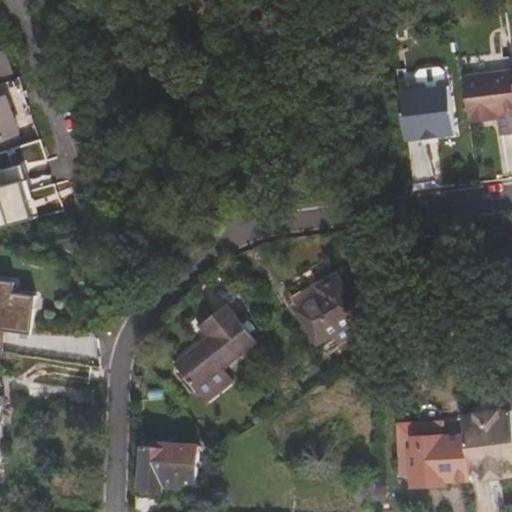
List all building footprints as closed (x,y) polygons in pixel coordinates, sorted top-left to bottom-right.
[(511,89),(510,72),(459,78),(466,124),(487,122),(486,117),(494,116),(495,121),(497,137),(511,134),(511,89)] [(445,86),(396,93),(398,110),(402,141),(419,138),(435,137),(451,134),(445,86)] [(0,140),(11,136),(0,99),(0,140)] [(0,151),(16,147),(11,136),(0,140),(0,151)] [(25,171),(0,178),(0,215),(35,205),(25,171)] [(195,196),(179,197),(179,214),(175,215),(176,235),(195,235),(195,196)] [(359,230),(362,258),(378,255),(375,228),(359,230)] [(434,272),(418,274),(420,284),(435,282),(434,272)] [(364,315),(339,279),(336,274),(292,303),(321,344),(334,335),(358,319),(364,315)] [(365,275),(339,279),(364,315),(364,317),(369,315),(365,275)] [(437,286),(416,287),(419,308),(440,305),(437,286)] [(0,339),(16,341),(36,343),(39,325),(37,324),(38,311),(0,306),(0,339)] [(202,342),(168,366),(194,404),(227,380),(222,370),(248,352),(220,311),(194,330),(202,342)] [(364,317),(364,315),(358,319),(358,325),(361,352),(368,347),(373,344),(369,315),(364,317)] [(358,319),(334,335),(336,340),(358,325),(358,319)] [(462,331),(447,332),(455,383),(474,380),(473,373),(467,373),(462,331)] [(15,348),(16,341),(0,339),(0,358),(1,359),(5,359),(7,346),(15,348)] [(317,363),(300,367),(309,377),(319,374),(317,363)] [(511,440),(507,407),(458,414),(463,445),(466,470),(478,469),(497,467),(499,472),(511,469),(511,440)] [(466,470),(463,445),(439,445),(439,421),(394,424),(396,470),(405,470),(406,485),(439,485),(438,478),(466,476),(466,470)] [(165,448),(141,447),(141,491),(165,492),(165,479),(168,479),(168,481),(199,481),(200,453),(165,452),(165,448)] [(373,498),(372,475),(351,475),(352,499),(373,498)]
